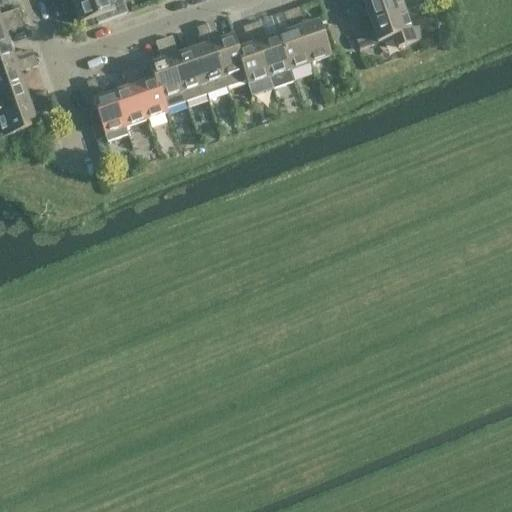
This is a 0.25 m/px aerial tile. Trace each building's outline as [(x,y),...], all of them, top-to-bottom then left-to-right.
[(63,0),(60,0),(51,3),(54,12),(66,7),(63,0)] [(86,0),(72,5),(66,7),(69,16),(75,13),(80,26),(97,20),(99,26),(129,15),(123,0),(86,0)] [(351,0),(342,3),(344,10),(357,6),(354,0),(351,0)] [(370,24),(405,12),(400,0),(373,0),(357,6),(359,14),(366,12),(370,24)] [(359,14),(357,6),(344,10),(347,18),(359,14)] [(66,7),(54,12),(57,20),(69,16),(66,7)] [(304,22),(299,10),(292,12),(296,25),(304,22)] [(21,20),(18,12),(6,16),(8,24),(21,20)] [(296,25),(292,12),(284,15),(288,28),(296,25)] [(370,24),(375,37),(368,39),(371,48),(378,45),(394,40),(398,51),(423,42),(419,29),(412,31),(405,12),(370,24)] [(21,20),(8,24),(11,32),(23,27),(21,20)] [(263,36),(259,24),(251,27),(255,39),(263,36)] [(310,66),(332,59),(319,24),(298,31),(310,66)] [(217,37),(213,25),(205,27),(209,39),(217,37)] [(290,34),(278,38),(290,73),(310,66),(298,31),(296,25),(288,28),(290,34)] [(0,26),(0,49),(9,46),(2,26),(0,26)] [(209,39),(205,27),(197,30),(201,42),(209,39)] [(251,27),(243,30),(247,42),(255,39),(251,27)] [(294,84),(290,73),(278,38),(265,42),(263,36),(255,39),(257,45),(269,80),(273,90),(294,84)] [(237,52),(238,52),(233,38),(211,46),(224,81),(243,74),(244,74),(237,52)] [(172,39),(164,42),(168,54),(176,51),(172,39)] [(191,53),(203,88),(224,81),(211,46),(209,39),(201,42),(204,49),(191,53)] [(249,48),(238,52),(237,52),(244,74),(243,74),(248,87),(269,80),(257,45),(255,39),(247,42),(249,48)] [(368,39),(356,43),(359,52),(371,48),(368,39)] [(160,57),(168,54),(164,42),(156,44),(160,57)] [(9,46),(0,49),(0,72),(16,67),(23,65),(20,57),(14,59),(9,46)] [(20,57),(23,65),(35,60),(32,53),(20,57)] [(170,60),(183,95),(203,88),(191,53),(170,60)] [(183,95),(170,60),(168,54),(160,57),(162,63),(149,68),(154,81),(155,81),(163,102),(183,95)] [(38,68),(35,60),(23,65),(25,73),(38,68)] [(0,95),(24,87),(16,67),(0,72),(0,95)] [(140,79),(136,67),(128,70),(132,82),(140,79)] [(128,70),(119,73),(123,85),(132,82),(128,70)] [(86,84),(90,96),(99,94),(95,81),(86,84)] [(155,81),(154,81),(134,88),(146,123),(168,116),(163,102),(155,81)] [(24,87),(0,95),(0,118),(31,107),(24,87)] [(126,130),(146,123),(134,88),(114,95),(126,130)] [(49,101),(46,93),(34,97),(37,106),(49,101)] [(103,132),(105,138),(107,145),(128,137),(126,130),(114,95),(105,98),(104,95),(99,94),(90,96),(92,103),(100,125),(103,132)] [(49,101),(37,106),(40,114),(52,109),(49,101)] [(31,107),(0,118),(0,141),(38,129),(31,107)] [(93,135),(103,132),(100,125),(91,129),(93,135)]
